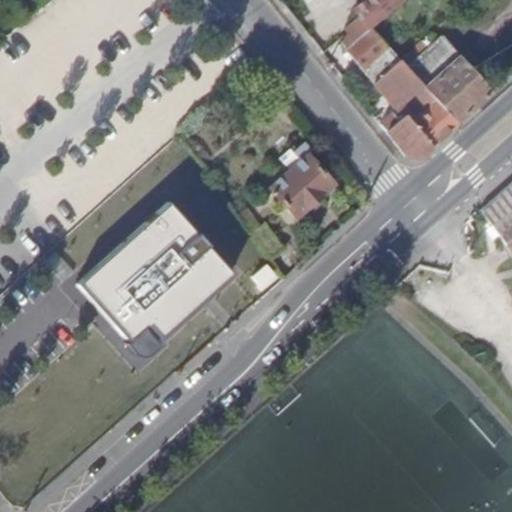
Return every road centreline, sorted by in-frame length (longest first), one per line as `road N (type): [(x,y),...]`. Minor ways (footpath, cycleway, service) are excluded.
road 1 (primary): [(193,417),(412,222)]
road 2 (residential): [(412,222),(244,0)]
road 3 (primary): [(511,98),(453,151),(412,222)]
road 4 (primary): [(193,417),(71,511)]
road 5 (primary): [(99,511),(193,417)]
road 6 (primary): [(412,222),(511,145)]
